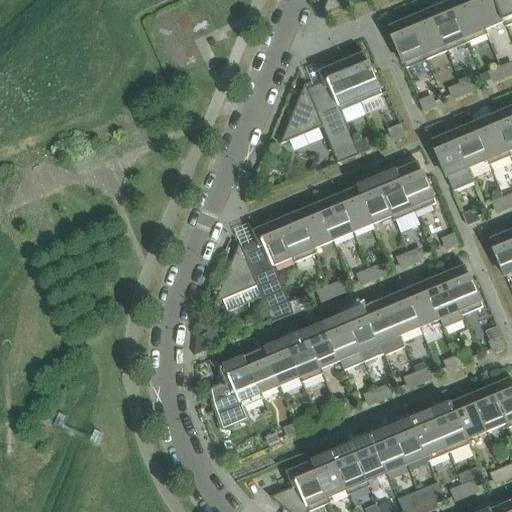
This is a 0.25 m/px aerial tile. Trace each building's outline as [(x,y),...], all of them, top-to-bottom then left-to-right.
[(342,9),(339,0),(338,0),(328,0),(322,17),(342,9)] [(485,32),(471,0),(458,0),(450,4),(465,41),(485,32)] [(505,24),(495,0),(471,0),(485,32),(505,24)] [(511,0),(495,0),(505,24),(507,28),(511,26),(511,0)] [(465,41),(450,4),(430,12),(445,49),(465,41)] [(445,49),(430,12),(410,20),(425,57),(445,49)] [(427,62),(425,57),(410,20),(389,29),(406,71),(427,62)] [(382,96),(365,55),(344,63),(361,105),(382,96)] [(344,63),(319,74),(323,84),(326,91),(331,88),(342,113),(361,105),(344,63)] [(511,77),(511,66),(511,65),(500,69),(505,80),(511,77)] [(505,80),(500,69),(490,74),(494,85),(505,80)] [(476,92),(474,88),(471,81),(461,86),(465,97),(476,92)] [(360,157),(355,146),(331,88),(326,91),(323,84),(308,91),(306,85),(281,146),(323,129),(338,166),(360,157)] [(465,97),(461,86),(450,90),(454,101),(465,97)] [(436,109),(434,105),(431,98),(420,103),(425,114),(436,109)] [(511,109),(493,117),(509,154),(511,152),(511,109)] [(509,154),(493,117),(473,126),(489,162),(509,154)] [(489,162),(473,126),(453,134),(469,170),(489,162)] [(405,138),(400,127),(389,131),(394,142),(405,138)] [(471,175),(469,170),(453,134),(432,143),(454,193),(475,185),(471,175)] [(371,152),(369,147),(366,141),(355,146),(360,157),(371,152)] [(436,205),(426,180),(419,164),(398,173),(415,214),(436,205)] [(415,214),(398,173),(378,181),(394,218),(395,223),(415,214)] [(394,218),(378,181),(358,189),(374,226),(394,218)] [(374,226),(358,189),(338,198),(354,235),(374,226)] [(354,235),(338,198),(318,206),(334,243),(354,235)] [(509,211),(504,200),(493,204),(498,215),(509,211)] [(334,243),(318,206),(298,214),(314,251),(334,243)] [(479,223),(477,218),(475,212),(463,217),(468,228),(479,223)] [(314,251),(298,214),(278,223),(294,260),(296,264),(316,256),(314,251)] [(294,260),(278,223),(253,233),(257,244),(260,250),(266,248),(274,268),(294,260)] [(511,281),(511,234),(511,233),(490,242),(508,283),(511,281)] [(459,247),(454,236),(443,241),(448,252),(459,247)] [(294,316),(290,305),(274,268),(266,248),(260,250),(257,244),(242,250),(240,245),(215,306),(257,288),(272,325),(294,316)] [(424,261),(422,257),(420,250),(409,255),(414,266),(424,261)] [(414,266),(409,255),(398,260),(403,271),(414,266)] [(385,278),(383,273),(380,267),(369,272),(374,283),(385,278)] [(483,309),(473,284),(466,267),(445,276),(460,313),(462,318),(483,309)] [(374,283),(369,272),(358,276),(363,287),(374,283)] [(445,276),(425,285),(440,322),(444,331),(464,323),(462,318),(460,313),(445,276)] [(345,295),(343,290),(340,284),(329,288),(334,299),(345,295)] [(440,322),(425,285),(405,293),(420,330),(440,322)] [(334,299),(329,288),(318,293),(323,304),(334,299)] [(420,330),(405,293),(385,301),(401,338),(420,330)] [(305,311),(303,307),(301,300),(290,305),(294,316),(305,311)] [(401,338),(385,301),(365,310),(381,347),(401,338)] [(381,347),(365,310),(345,318),(361,355),(381,347)] [(345,318),(325,326),(341,363),(345,372),(364,364),(361,355),(345,318)] [(341,363),(325,326),(305,335),(321,372),(341,363)] [(321,372),(305,335),(285,343),(301,380),(321,372)] [(209,352),(205,337),(197,337),(195,357),(209,352)] [(506,351),(504,346),(501,339),(490,344),(495,355),(506,351)] [(301,380),(285,343),(266,351),(281,388),(301,380)] [(281,388),(266,351),(245,360),(261,397),(281,388)] [(472,365),(470,360),(467,354),(456,358),(461,369),(472,365)] [(461,369),(456,358),(445,363),(450,374),(461,369)] [(261,397),(245,360),(220,370),(226,385),(211,392),(215,408),(220,425),(223,433),(249,422),(244,409),(263,401),(261,397)] [(432,382),(430,377),(427,371),(416,375),(421,386),(432,382)] [(421,386),(416,375),(405,380),(410,391),(421,386)] [(511,428),(511,379),(492,389),(509,430),(511,428)] [(391,398),(390,394),(387,387),(376,392),(381,403),(391,398)] [(509,430),(492,389),(472,397),(487,434),(506,426),(508,431),(509,430)] [(381,403),(376,392),(365,396),(370,408),(381,403)] [(487,434),(472,397),(452,405),(469,447),(470,446),(468,442),(487,434)] [(352,415),(350,411),(347,404),(336,409),(341,420),(352,415)] [(469,447),(452,405),(432,414),(449,455),(469,447)] [(341,420),(336,409),(325,413),(330,424),(341,420)] [(449,455),(432,414),(412,422),(429,464),(449,455)] [(312,432),(310,427),(307,421),(296,425),(301,436),(312,432)] [(429,464),(412,422),(392,430),(407,467),(426,459),(428,464),(429,464)] [(301,436),(296,425),(285,430),(290,441),(301,436)] [(407,467),(392,430),(372,439),(387,476),(407,467)] [(387,476),(372,439),(352,447),(369,489),(371,488),(369,484),(387,476)] [(369,489),(352,447),(332,455),(349,497),(369,489)] [(349,497),(332,455),(312,464),(329,505),(331,505),(329,500),(346,493),(348,498),(349,497)] [(313,511),(329,505),(312,464),(287,474),(293,489),(271,499),(286,511),(313,511)] [(511,479),(511,466),(502,471),(507,482),(511,479)] [(507,482),(502,471),(492,475),(496,486),(507,482)] [(478,494),(476,489),(474,483),(463,487),(467,498),(478,494)] [(467,498),(463,487),(452,492),(457,503),(467,498)] [(434,500),(422,504),(425,511),(435,511),(438,511),(436,506),(434,500)]
